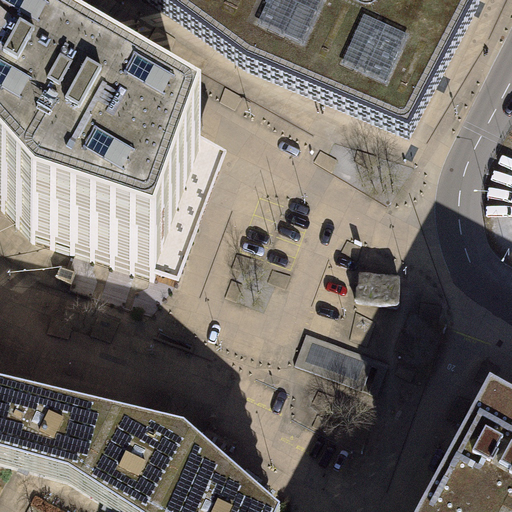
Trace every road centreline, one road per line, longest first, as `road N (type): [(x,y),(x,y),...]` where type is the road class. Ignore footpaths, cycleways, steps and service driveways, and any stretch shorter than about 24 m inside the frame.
road 1 (residential): [(511,69),(450,197),(459,255),(507,321)]
road 2 (residential): [(507,321),(443,380),(368,511)]
